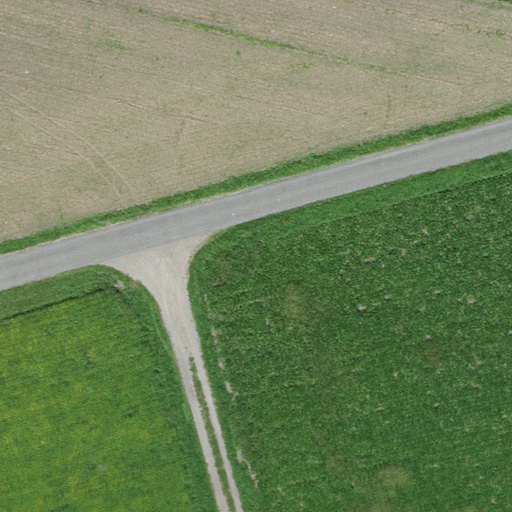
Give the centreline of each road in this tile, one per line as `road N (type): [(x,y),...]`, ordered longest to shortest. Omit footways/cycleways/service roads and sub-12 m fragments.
road 1 (track): [(0,277),(511,135)]
road 2 (track): [(234,511),(157,233)]
